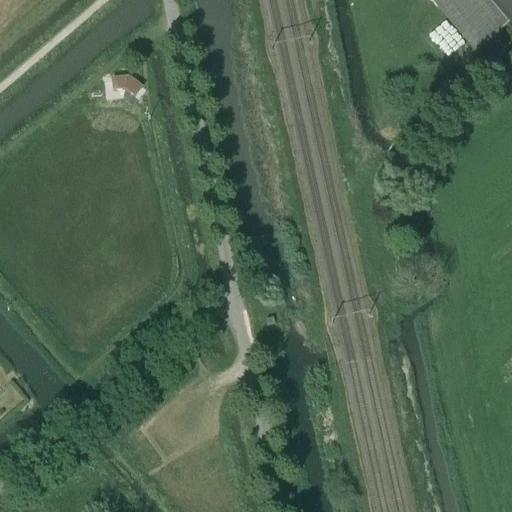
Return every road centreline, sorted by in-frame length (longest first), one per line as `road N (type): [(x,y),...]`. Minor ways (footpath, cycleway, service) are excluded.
road 1 (unclassified): [(273,511),(167,0)]
road 2 (track): [(223,282),(224,311),(0,485)]
road 3 (track): [(107,0),(0,92)]
